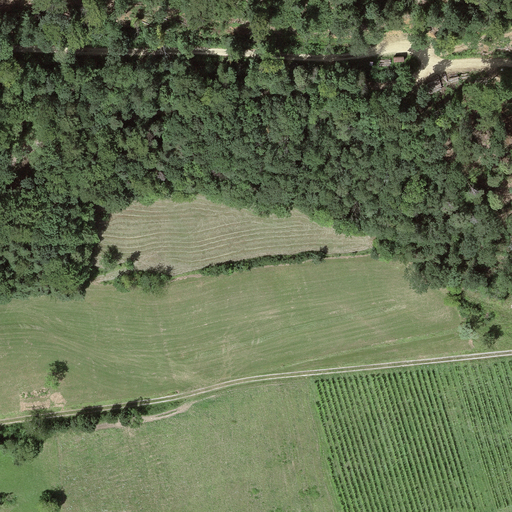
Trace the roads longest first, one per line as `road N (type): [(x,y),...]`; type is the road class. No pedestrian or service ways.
road 1 (track): [(0,173),(27,148),(158,109),(319,82),(397,81),(411,77),(419,56),(511,62)]
road 2 (track): [(511,352),(254,378),(0,422)]
road 3 (track): [(419,56),(394,45),(348,55),(0,51)]
